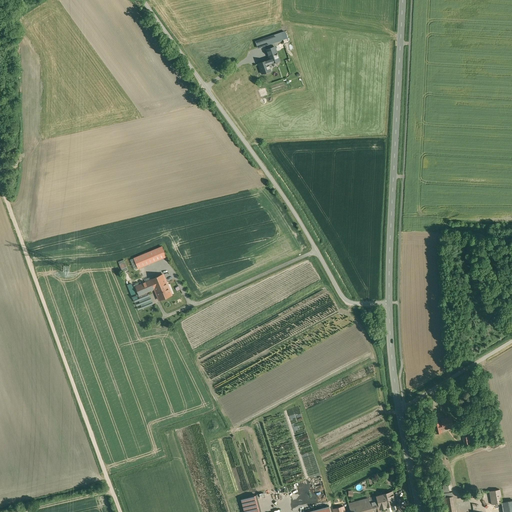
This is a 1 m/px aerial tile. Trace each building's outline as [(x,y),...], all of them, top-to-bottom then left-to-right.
[(281,33),(259,41),(261,48),(284,40),(281,33)] [(270,60),(258,64),(262,75),(272,72),(270,65),(281,62),(276,47),(267,50),(270,60)] [(162,247),(132,260),(136,271),(167,258),(162,247)] [(159,301),(173,296),(164,275),(135,287),(139,296),(154,290),(159,301)] [(440,418),(441,422),(442,429),(454,427),(451,416),(440,418)] [(441,422),(433,424),(435,433),(443,432),(442,429),(441,422)] [(500,490),(489,492),(491,504),(502,502),(500,490)] [(392,491),(376,495),(379,509),(396,505),(392,491)] [(260,511),(256,495),(240,499),(243,511),(260,511)] [(376,495),(348,503),(349,511),(379,511),(380,511),(379,509),(376,495)] [(445,497),(442,498),(444,511),(455,511),(453,496),(452,496),(445,497)] [(511,511),(511,500),(502,502),(503,511),(511,511)]
